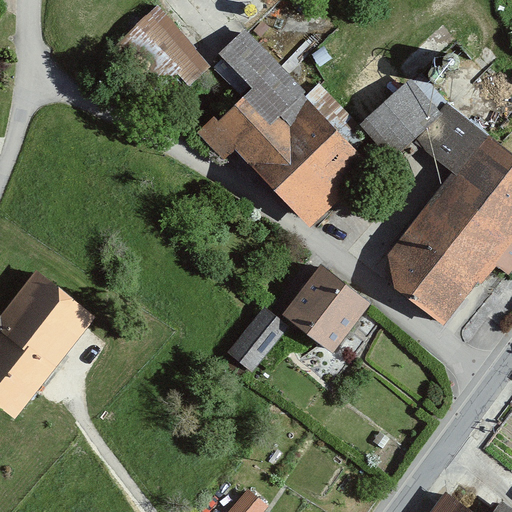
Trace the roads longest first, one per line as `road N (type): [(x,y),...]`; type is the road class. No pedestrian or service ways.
road 1 (residential): [(486,389),(357,268),(178,151),(32,73)]
road 2 (track): [(179,0),(207,26),(230,81),(178,151)]
road 3 (tertiary): [(392,511),(486,389)]
road 4 (residential): [(0,193),(32,73)]
